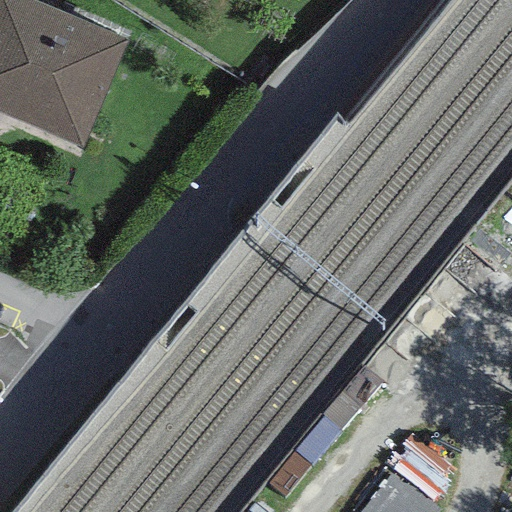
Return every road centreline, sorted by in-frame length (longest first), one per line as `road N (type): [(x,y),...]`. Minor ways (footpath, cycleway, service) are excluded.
road 1 (residential): [(87,349),(388,0)]
road 2 (residential): [(0,459),(87,349)]
